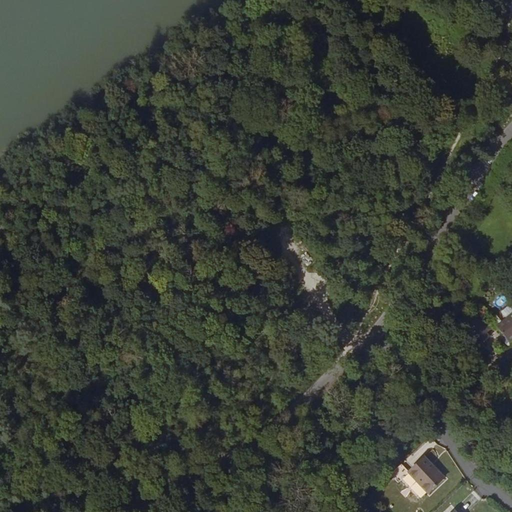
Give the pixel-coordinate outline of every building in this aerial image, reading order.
[(269,210),(256,198),(246,209),(259,221),(269,210)] [(511,311),(495,324),(501,333),(502,333),(504,337),(511,333),(511,334),(511,333),(511,311)] [(477,323),(489,336),(492,333),(480,320),(477,323)] [(491,339),(489,336),(477,323),(464,334),(478,350),(491,339)] [(422,453),(406,468),(426,489),(442,474),(422,453)]
